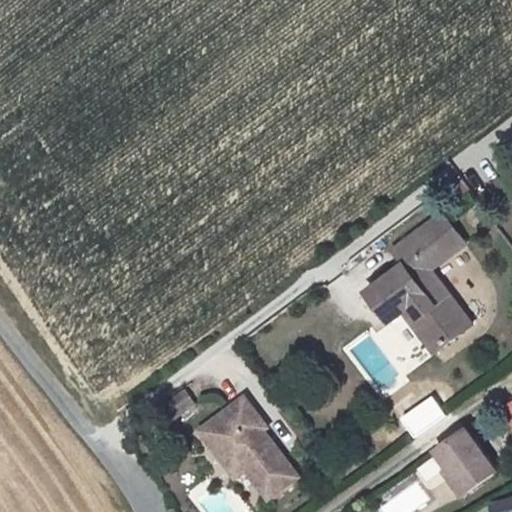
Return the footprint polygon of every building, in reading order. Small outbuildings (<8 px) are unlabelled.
[(443,214),(392,252),(402,265),(365,294),(388,324),(403,312),(434,354),(471,324),(430,269),(465,243),(443,214)] [(186,390),(166,405),(175,417),(195,402),(186,390)] [(247,396),(210,423),(218,434),(210,440),(224,459),(235,452),(248,469),(269,498),(300,476),(273,440),(266,444),(259,434),(269,426),(247,396)] [(210,423),(202,429),(210,440),(218,434),(210,423)] [(468,426),(437,447),(449,465),(453,471),(448,475),(462,496),(499,469),(468,426)] [(235,452),(224,459),(237,477),(248,469),(235,452)] [(444,469),(448,475),(453,471),(449,465),(444,469)] [(417,479),(377,507),(380,511),(412,511),(431,499),(417,479)] [(511,511),(511,499),(495,504),(497,511),(511,511)]
